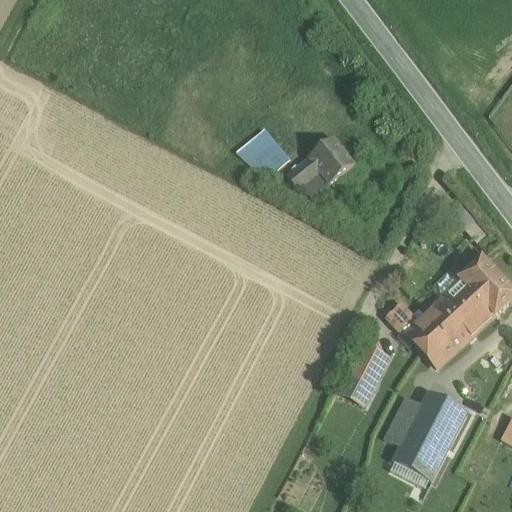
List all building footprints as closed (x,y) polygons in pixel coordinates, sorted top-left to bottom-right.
[(264,134),(237,155),(254,171),(270,180),(271,179),(289,164),(264,134)] [(334,142),(308,162),(309,162),(287,180),(297,193),(299,192),(312,201),(313,200),(329,188),(355,168),(334,142)] [(511,303),(511,293),(481,260),(459,282),(494,319),(511,303)] [(461,286),(406,338),(438,372),(494,320),(494,319),(459,282),(458,282),(460,284),(460,285),(461,286)] [(365,351),(349,381),(371,392),(387,362),(365,351)] [(413,388),(376,459),(391,467),(428,396),(413,388)] [(428,396),(391,467),(431,488),(468,416),(428,396)] [(511,425),(501,445),(511,450),(511,425)]
